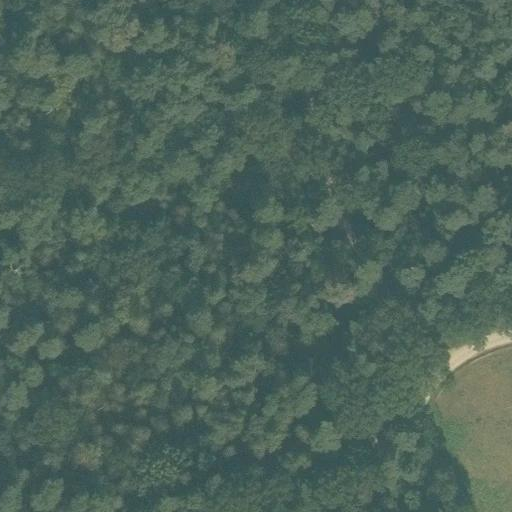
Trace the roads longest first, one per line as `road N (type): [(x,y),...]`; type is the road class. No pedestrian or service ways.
road 1 (track): [(451,363),(294,117),(290,0)]
road 2 (track): [(0,195),(294,117)]
road 3 (track): [(265,511),(354,459),(432,381)]
road 4 (track): [(460,511),(417,395)]
